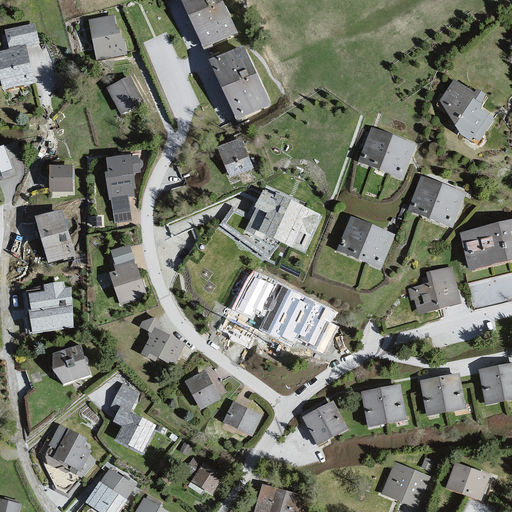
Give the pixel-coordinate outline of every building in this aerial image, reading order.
[(222,0),(187,0),(207,43),(236,30),(222,0)] [(115,16),(92,20),(99,58),(127,53),(124,39),(122,40),(120,30),(117,30),(115,16)] [(34,23),(2,26),(6,45),(38,37),(34,23)] [(22,48),(0,51),(0,96),(28,89),(22,48)] [(246,49),(217,62),(242,116),(270,103),(246,49)] [(130,78),(110,88),(123,112),(143,101),(130,78)] [(476,95),(456,81),(443,100),(463,132),(477,141),(494,117),(479,107),(486,98),(478,92),(476,95)] [(414,145),(374,130),(362,160),(402,176),(414,145)] [(238,142),(215,153),(230,181),(250,174),(238,142)] [(5,146),(0,147),(0,179),(4,178),(2,173),(13,168),(5,146)] [(132,155),(109,158),(111,172),(108,172),(111,198),(114,198),(117,221),(131,219),(128,196),(135,195),(134,188),(136,188),(134,173),(141,172),(140,168),(142,167),(143,165),(143,162),(141,160),(139,159),(139,156),(132,157),(132,155)] [(73,168),(46,168),(43,197),(73,195),(73,168)] [(463,193),(423,177),(411,208),(451,223),(463,193)] [(319,218),(256,192),(248,210),(256,218),(249,237),(301,256),(319,218)] [(60,212),(28,220),(44,267),(73,258),(60,212)] [(393,234),(353,218),(341,249),(381,264),(393,234)] [(511,220),(462,233),(474,280),(511,270),(511,220)] [(128,262),(101,269),(115,308),(146,298),(128,262)] [(460,301),(451,267),(430,273),(433,283),(410,289),(413,299),(417,297),(421,311),(460,301)] [(263,281),(250,300),(278,316),(285,335),(305,332),(323,312),(263,281)] [(71,286),(23,289),(30,337),(72,330),(71,286)] [(181,349),(148,328),(139,353),(174,368),(181,349)] [(82,346),(42,356),(55,389),(95,378),(82,346)] [(511,364),(483,370),(488,401),(511,396),(511,364)] [(206,372),(189,381),(203,407),(220,397),(206,372)] [(425,382),(430,412),(464,406),(459,376),(425,382)] [(117,385),(105,407),(114,410),(131,415),(141,396),(117,385)] [(365,392),(371,423),(404,417),(399,387),(365,392)] [(236,403),(226,421),(252,434),(261,416),(236,403)] [(306,417),(319,442),(346,428),(333,403),(306,417)] [(157,424),(114,410),(107,424),(116,430),(111,439),(140,453),(157,424)] [(85,438),(57,424),(38,458),(73,475),(85,438)] [(189,466),(197,471),(202,462),(195,457),(189,466)] [(432,469),(435,460),(426,457),(423,466),(432,469)] [(205,464),(195,480),(212,491),(222,476),(205,464)] [(396,465),(386,491),(418,503),(428,477),(396,465)] [(453,465),(444,491),(481,504),(491,480),(453,465)] [(107,467),(95,484),(123,502),(135,487),(107,467)] [(95,484),(81,505),(91,511),(116,511),(123,502),(95,484)] [(264,485),(256,511),(303,511),(307,497),(264,485)] [(165,511),(143,497),(133,511),(165,511)] [(18,511),(20,505),(0,499),(0,511),(18,511)]
